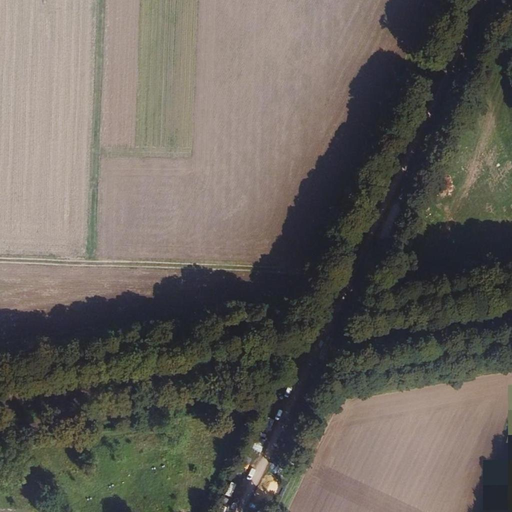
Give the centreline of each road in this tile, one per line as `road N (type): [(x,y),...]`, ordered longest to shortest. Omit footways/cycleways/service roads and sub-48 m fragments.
road 1 (track): [(484,0),(237,511)]
road 2 (track): [(0,411),(511,329)]
